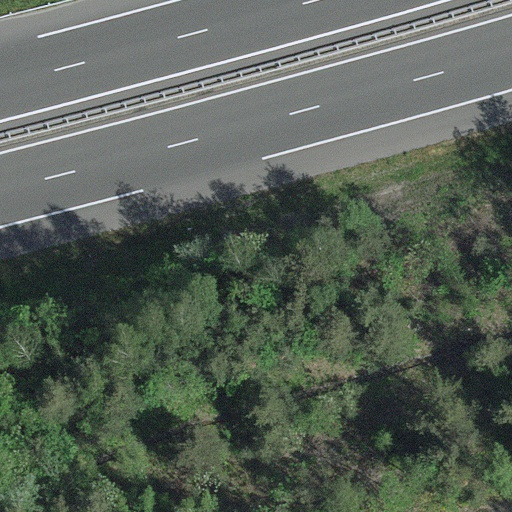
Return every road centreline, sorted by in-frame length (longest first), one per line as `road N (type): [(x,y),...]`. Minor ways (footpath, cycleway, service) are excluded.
road 1 (motorway): [(0,195),(511,59)]
road 2 (motorway): [(307,0),(0,81)]
